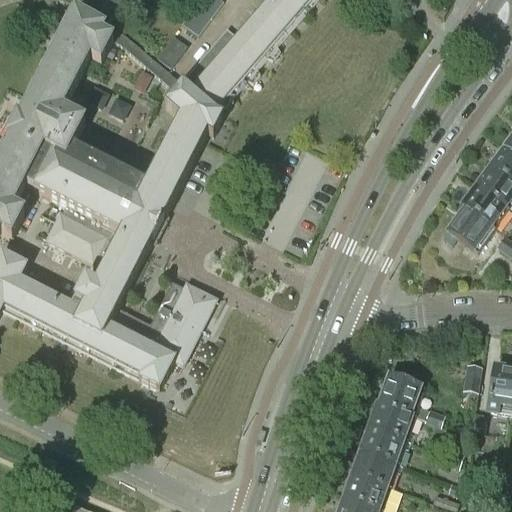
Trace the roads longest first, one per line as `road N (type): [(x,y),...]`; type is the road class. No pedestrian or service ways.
road 1 (tertiary): [(497,0),(376,188),(325,309)]
road 2 (tertiary): [(344,313),(407,182),(511,28)]
road 3 (residential): [(214,511),(0,405)]
road 4 (tertiary): [(325,309),(252,511)]
road 5 (tertiary): [(271,511),(344,313)]
road 6 (residential): [(344,313),(511,316)]
